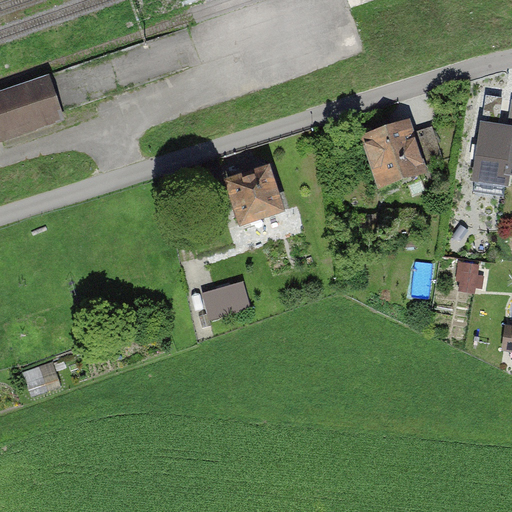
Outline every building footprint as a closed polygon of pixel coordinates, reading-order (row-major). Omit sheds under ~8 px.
[(0,144),(66,123),(50,75),(0,91),(0,144)] [(362,137),(377,186),(422,172),(420,166),(438,160),(427,127),(409,132),(406,123),(362,137)] [(223,183),(236,223),(279,210),(266,170),(223,183)] [(477,266),(464,263),(458,284),(472,287),(477,266)] [(242,285),(201,295),(206,317),(247,307),(242,285)] [(51,363),(23,375),(31,394),(59,383),(51,363)]
